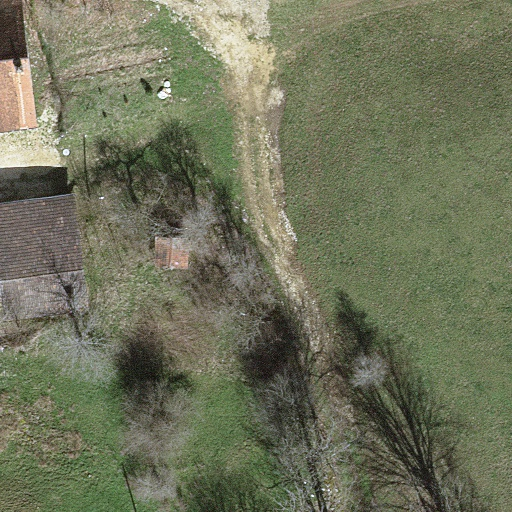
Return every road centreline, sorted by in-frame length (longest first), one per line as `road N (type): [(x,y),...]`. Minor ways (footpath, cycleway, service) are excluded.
road 1 (track): [(118,142),(186,172),(232,213),(291,290),(349,443),(359,511)]
road 2 (track): [(0,177),(118,142),(194,103),(269,47),(320,20),(386,0)]
